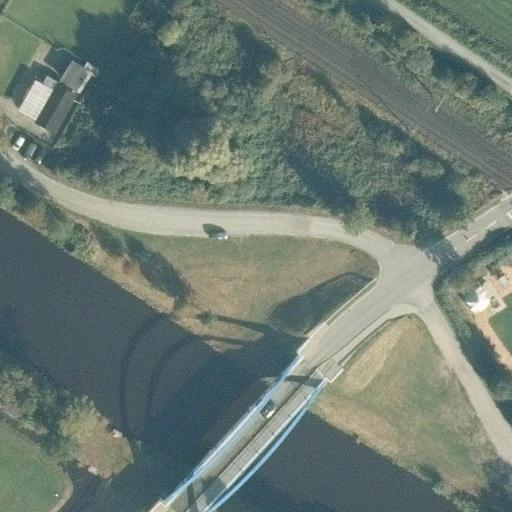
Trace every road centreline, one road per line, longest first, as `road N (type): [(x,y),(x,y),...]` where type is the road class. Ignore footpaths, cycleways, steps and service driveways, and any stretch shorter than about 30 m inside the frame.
road 1 (track): [(511,444),(414,268),(367,238),(101,212),(0,163)]
road 2 (residential): [(180,497),(371,299),(414,268)]
road 3 (track): [(383,0),(511,87)]
